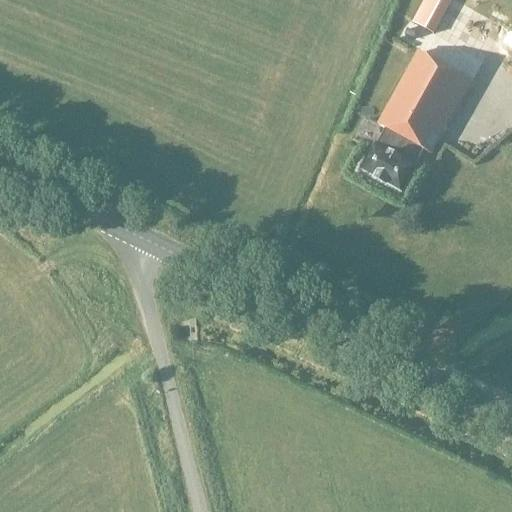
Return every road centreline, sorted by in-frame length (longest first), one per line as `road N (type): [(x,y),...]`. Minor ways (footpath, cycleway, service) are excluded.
road 1 (secondary): [(511,418),(139,238)]
road 2 (tertiary): [(198,511),(139,274),(139,238)]
road 3 (secondary): [(139,238),(0,171)]
